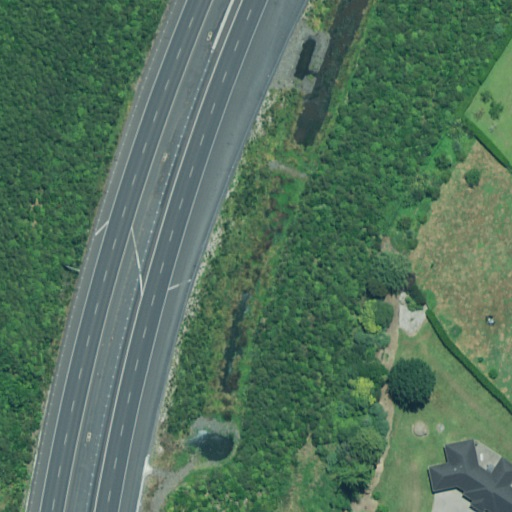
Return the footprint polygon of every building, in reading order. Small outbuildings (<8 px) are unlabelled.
[(64,224),(102,196),(84,171),(53,194),(37,173),(13,191),(32,216),(24,222),(40,243),(57,230),(62,238),(54,245),(70,264),(96,244),(80,224),(70,232),(64,224)] [(272,268),(263,248),(223,267),(232,286),(272,268)] [(288,304),(282,314),(294,321),(300,311),(288,304)] [(465,334),(459,326),(449,334),(456,342),(465,334)] [(423,423),(421,422),(420,422),(418,423),(417,423),(416,424),(414,425),(413,426),(413,427),(412,429),(412,430),(412,432),(412,433),(413,435),(414,436),(414,437),(416,438),(417,439),(418,439),(420,440),(421,440),(423,439),(424,439),(426,438),(427,437),(428,436),(429,435),(429,433),(429,432),(429,430),(429,429),(429,427),(428,426),(427,425),(426,424),(424,423),(423,423)] [(511,511),(511,464),(503,459),(492,475),(480,467),(474,439),(445,445),(450,464),(427,470),(432,494),(457,488),(463,492),(461,496),(471,503),(467,508),(473,511),(511,511)]
